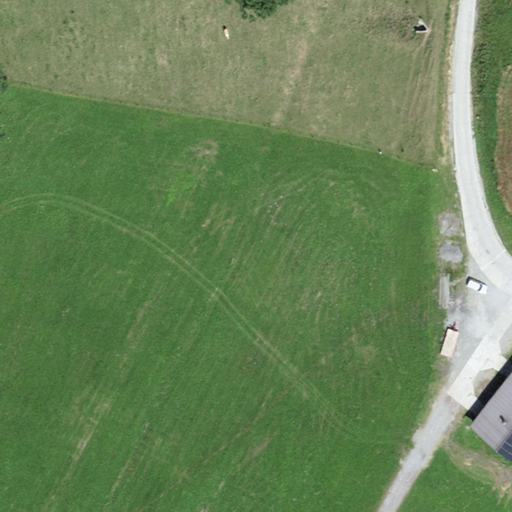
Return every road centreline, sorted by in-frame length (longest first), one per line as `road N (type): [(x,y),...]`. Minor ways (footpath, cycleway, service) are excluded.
road 1 (unclassified): [(511,276),(488,247),(469,159),(471,0)]
road 2 (track): [(511,308),(387,511)]
